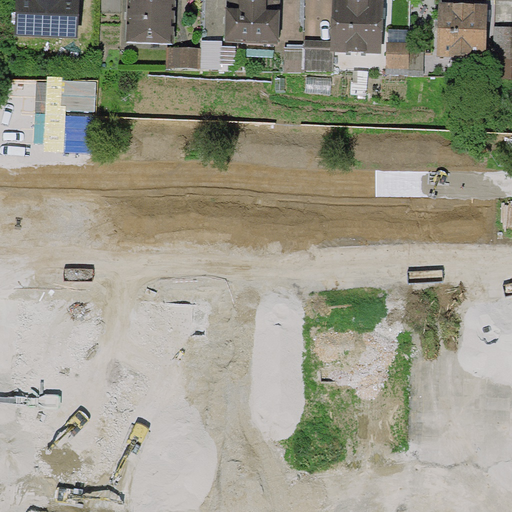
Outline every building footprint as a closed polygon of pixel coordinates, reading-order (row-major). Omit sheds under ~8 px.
[(15,0),(14,34),(78,37),(79,1),(67,0),(15,0)] [(180,0),(132,0),(132,47),(180,48),(180,0)] [(290,3),(237,2),(236,46),(290,47),(290,3)] [(390,6),(339,5),(338,47),(389,48),(390,6)] [(494,9),(452,8),(452,59),(494,60),(494,9)] [(511,31),(499,32),(499,63),(511,63),(511,31)] [(206,43),(206,52),(206,70),(228,70),(228,52),(228,43),(206,43)] [(315,47),(290,47),(289,72),(314,72),(315,47)] [(337,72),(338,47),(315,47),(314,72),(337,72)] [(410,49),(389,48),(389,76),(409,77),(410,49)] [(206,52),(172,52),(172,69),(206,70),(206,52)] [(228,52),(228,70),(246,70),(246,52),(228,52)] [(184,511),(190,304),(0,298),(0,511),(184,511)]
